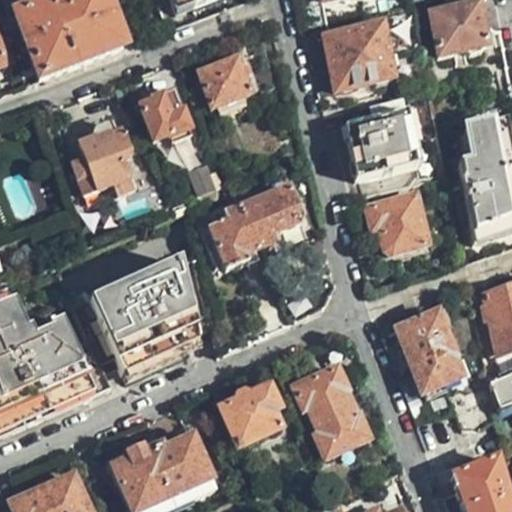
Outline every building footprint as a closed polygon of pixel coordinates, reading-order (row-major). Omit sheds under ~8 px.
[(21,6),(19,0),(0,0),(0,5),(3,13),(21,6)] [(37,83),(119,51),(99,0),(65,0),(13,20),(37,83)] [(169,0),(176,16),(215,0),(169,0)] [(480,28),(475,6),(428,16),(436,56),(485,47),(480,28)] [(379,32),(306,47),(319,100),(344,95),(389,85),(379,32)] [(242,98),(230,63),(197,76),(209,111),(242,98)] [(186,131),(181,113),(177,115),(170,95),(150,101),(151,104),(137,110),(150,144),(165,138),(166,140),(186,131)] [(414,172),(403,117),(342,129),(348,157),(353,184),(414,172)] [(511,183),(510,175),(499,122),(450,132),(470,238),(511,229),(511,183)] [(94,195),(110,189),(120,185),(118,180),(125,176),(121,161),(125,159),(126,155),(118,129),(106,132),(103,127),(93,130),(92,139),(77,146),(82,160),(71,166),(75,182),(88,178),(94,195)] [(212,166),(189,174),(197,198),(220,190),(212,166)] [(120,185),(110,189),(114,197),(123,193),(120,185)] [(235,208),(255,254),(270,247),(266,239),(282,232),(295,227),(297,218),(285,188),(235,208)] [(424,247),(414,199),(367,209),(372,227),(379,226),(381,237),(384,249),(391,255),(424,247)] [(243,259),(255,254),(235,208),(223,214),(226,223),(206,232),(223,274),(233,269),(244,265),(243,259)] [(166,359),(211,338),(183,217),(168,223),(83,258),(70,265),(55,270),(98,369),(104,380),(119,372),(122,380),(166,359)] [(110,394),(104,380),(98,369),(55,270),(38,276),(0,292),(0,436),(5,438),(49,419),(110,394)] [(296,297),(322,312),(333,290),(307,277),(296,297)] [(486,321),(495,375),(511,368),(511,290),(501,293),(480,298),(482,307),(480,309),(482,322),(486,321)] [(267,337),(288,327),(276,300),(255,309),(267,337)] [(434,318),(381,339),(399,385),(412,379),(416,389),(420,399),(455,385),(448,364),(452,363),(434,318)] [(353,422),(342,395),(346,395),(336,373),(294,391),(303,413),(308,411),(320,437),(314,440),(324,462),(365,443),(357,421),(353,422)] [(511,377),(486,387),(496,413),(502,409),(511,405),(511,377)] [(280,432),(270,410),(276,406),(270,391),(250,399),(243,396),(239,398),(234,400),(234,407),(221,413),(237,452),(280,432)] [(214,495),(188,436),(158,449),(156,445),(133,455),(107,467),(126,511),(158,511),(187,499),(191,505),(214,495)] [(506,511),(492,464),(451,481),(462,511),(506,511)] [(83,511),(71,483),(35,499),(11,510),(11,511),(83,511)]
